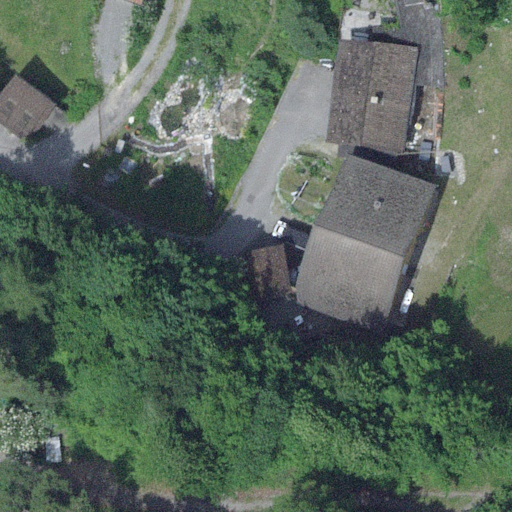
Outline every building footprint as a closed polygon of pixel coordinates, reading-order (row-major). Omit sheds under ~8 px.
[(156,0),(120,0),(153,11),(156,0)] [(444,92),(441,22),(436,0),(402,0),(408,31),(394,34),(397,51),(424,54),(420,92),(444,92)] [(397,51),(353,46),(342,151),(413,158),(420,92),(424,54),(397,51)] [(33,83),(2,122),(29,144),(77,123),(65,113),(67,110),(33,83)] [(451,194),(369,163),(314,311),(396,341),(451,194)] [(299,252),(256,259),(266,313),(309,306),(299,252)]
